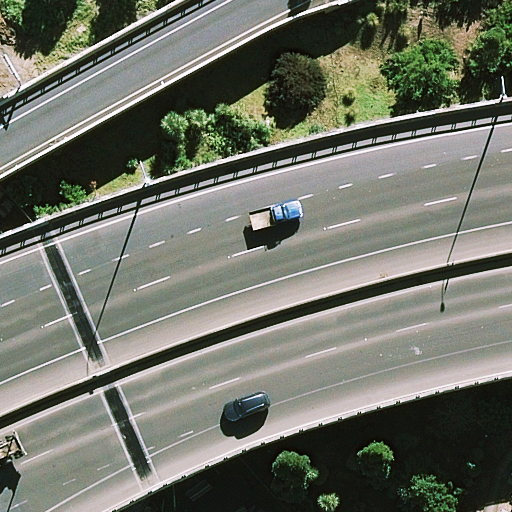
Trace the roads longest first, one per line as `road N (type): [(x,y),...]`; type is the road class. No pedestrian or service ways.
road 1 (trunk): [(511,315),(335,359),(173,412),(0,486)]
road 2 (trunk): [(0,351),(273,250),(511,197)]
road 3 (trunk): [(0,156),(275,0)]
